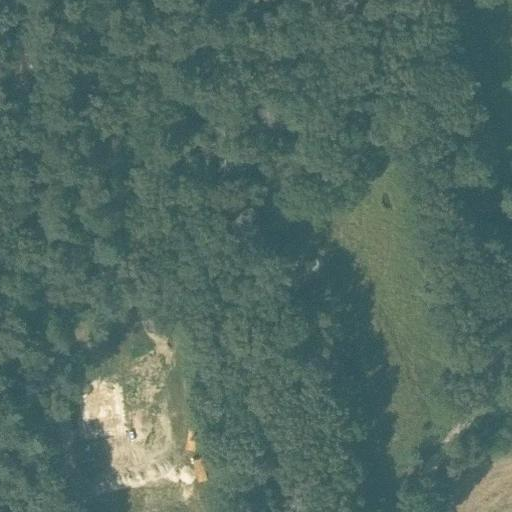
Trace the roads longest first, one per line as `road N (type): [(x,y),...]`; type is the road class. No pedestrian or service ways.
road 1 (track): [(428,0),(423,10),(498,358),(407,511)]
road 2 (track): [(65,511),(14,80),(18,0)]
